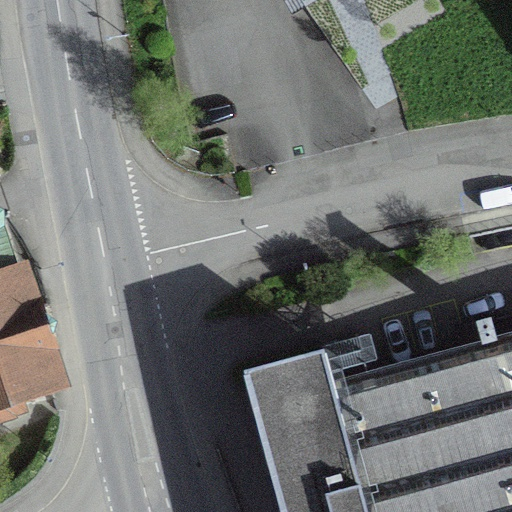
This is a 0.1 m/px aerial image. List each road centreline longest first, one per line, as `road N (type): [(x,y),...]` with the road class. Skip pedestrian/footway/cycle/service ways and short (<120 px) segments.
road 1 (residential): [(100,257),(511,179)]
road 2 (tertiary): [(162,511),(100,257)]
road 3 (tertiary): [(100,257),(56,0)]
